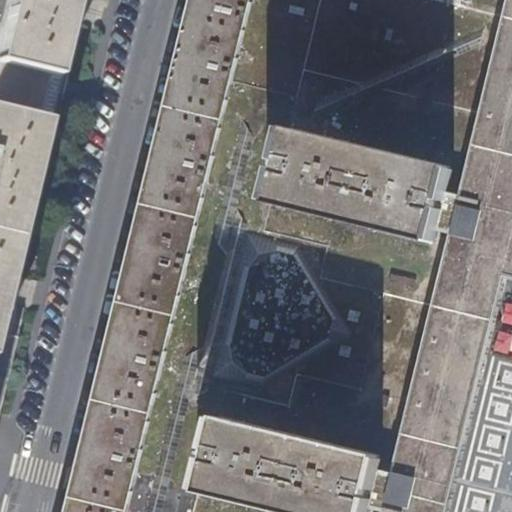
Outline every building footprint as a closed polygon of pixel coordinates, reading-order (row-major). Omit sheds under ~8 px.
[(0,62),(56,76),(75,0),(10,0),(0,42),(0,62)] [(185,261),(189,249),(203,187),(230,81),(248,0),(196,0),(69,511),(122,511),(162,359),(165,345),(185,261)] [(384,511),(404,431),(447,254),(480,118),(508,0),(248,0),(230,81),(265,89),(293,96),(291,103),(296,104),(289,131),(447,169),(452,175),(445,203),(440,203),(438,212),(442,214),(435,242),(428,244),(271,207),(270,214),(248,209),(224,306),(204,390),(224,394),(219,421),(379,459),(378,462),(383,463),(376,492),(371,492),(369,501),(373,502),(371,511),(270,511),(201,495),(196,511),(384,511)] [(511,0),(508,0),(480,118),(447,254),(404,431),(384,511),(452,511),(509,279),(511,279),(511,0)] [(0,307),(46,120),(0,108),(0,307)] [(445,203),(452,175),(447,169),(289,131),(284,132),(277,161),(282,163),(279,173),(275,172),(267,203),(272,204),(271,207),(428,244),(435,242),(442,214),(438,212),(440,203),(445,203)] [(203,252),(217,190),(203,187),(189,249),(203,252)] [(175,347),(195,264),(185,261),(165,345),(175,347)] [(0,417),(19,338),(0,333),(0,417)] [(127,511),(158,388),(168,390),(175,363),(162,359),(122,511),(127,511)] [(376,492),(383,463),(378,462),(379,459),(219,421),(218,424),(213,422),(206,452),(211,454),(208,462),(203,461),(196,491),(201,492),(201,495),(270,511),(371,511),(373,502),(369,501),(371,492),(376,492)]
